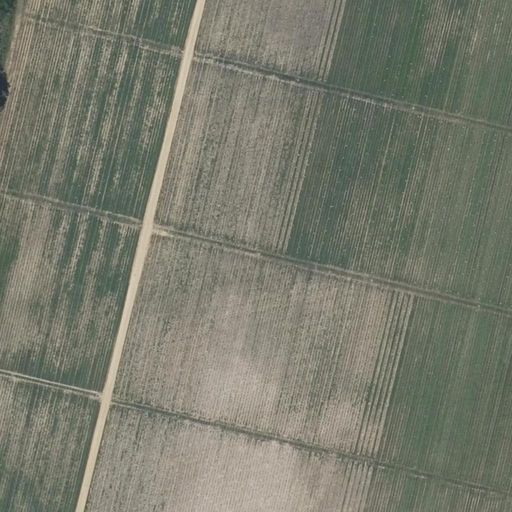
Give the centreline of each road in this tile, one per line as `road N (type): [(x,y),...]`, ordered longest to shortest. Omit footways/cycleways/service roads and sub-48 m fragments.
road 1 (track): [(0,189),(511,313)]
road 2 (track): [(0,370),(511,492)]
road 3 (track): [(79,511),(201,0)]
road 4 (track): [(19,13),(511,130)]
